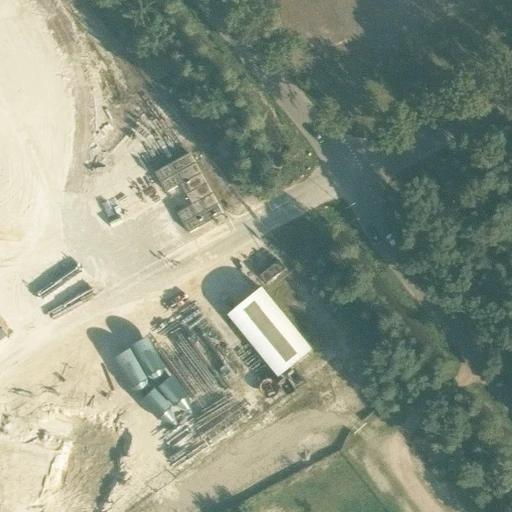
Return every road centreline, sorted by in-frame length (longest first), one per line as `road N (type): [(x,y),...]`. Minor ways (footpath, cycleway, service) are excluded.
road 1 (unclassified): [(511,384),(342,176)]
road 2 (unclassified): [(198,0),(342,176)]
road 3 (unclassified): [(342,176),(511,88)]
